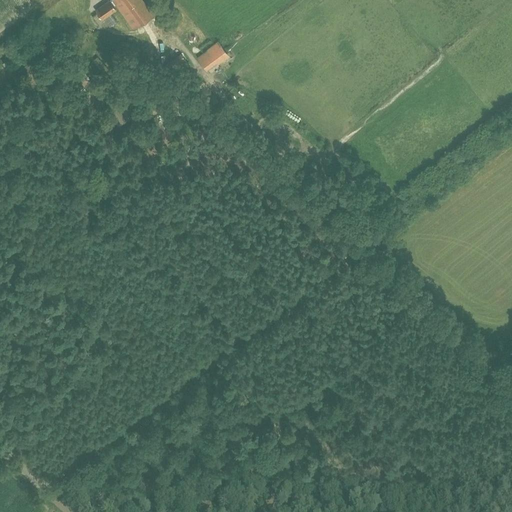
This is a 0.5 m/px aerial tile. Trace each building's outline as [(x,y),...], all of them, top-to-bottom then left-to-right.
[(153,14),(142,0),(112,0),(133,28),(153,14)] [(98,22),(103,18),(110,27),(117,21),(111,12),(116,9),(110,1),(97,10),(99,13),(95,16),(98,22)] [(85,37),(78,43),(82,49),(89,43),(85,37)] [(209,70),(224,59),(218,49),(202,61),(209,70)] [(86,66),(80,71),(99,94),(105,89),(86,66)] [(133,116),(118,97),(105,108),(119,127),(133,116)] [(153,98),(144,106),(153,115),(161,108),(153,98)]
